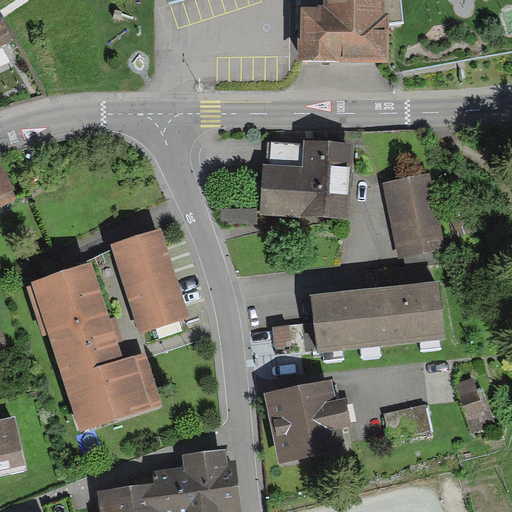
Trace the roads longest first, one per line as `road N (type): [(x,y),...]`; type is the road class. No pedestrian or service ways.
road 1 (tertiary): [(163,114),(511,105)]
road 2 (residential): [(240,433),(218,271),(166,144),(163,114)]
road 3 (residential): [(240,433),(17,511)]
road 4 (tertiary): [(0,134),(64,117),(163,114)]
